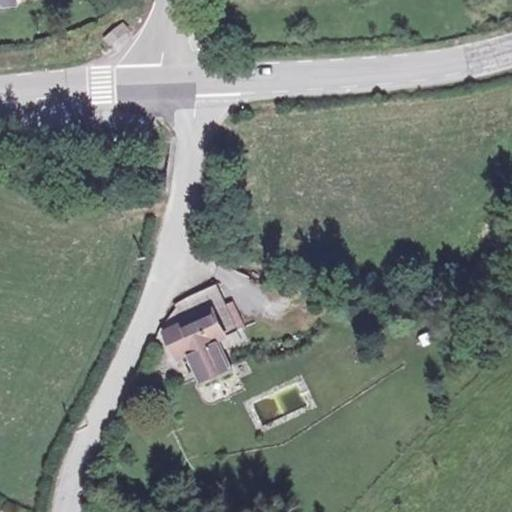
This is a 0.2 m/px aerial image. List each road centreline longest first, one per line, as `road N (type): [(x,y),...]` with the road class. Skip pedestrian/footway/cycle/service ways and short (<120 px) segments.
road 1 (tertiary): [(199,85),(178,230),(79,449),(63,511)]
road 2 (secondary): [(199,85),(429,68),(511,50)]
road 3 (secondary): [(0,93),(167,85)]
